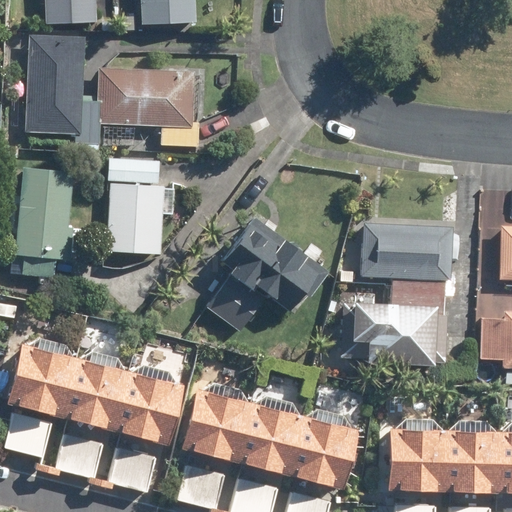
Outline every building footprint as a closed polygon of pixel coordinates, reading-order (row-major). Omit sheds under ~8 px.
[(40,0),(41,27),(91,25),(90,0),(40,0)] [(137,0),(138,27),(192,24),(190,0),(137,0)] [(133,18),(116,18),(116,31),(132,31),(133,18)] [(111,24),(98,24),(98,32),(111,32),(111,24)] [(78,137),(82,41),(25,38),(21,135),(78,137)] [(189,128),(191,75),(96,71),(94,125),(189,128)] [(106,160),(105,183),(155,186),(156,163),(106,160)] [(51,262),(61,263),(69,176),(19,171),(11,258),(19,259),(18,276),(49,279),(51,262)] [(106,187),(104,254),(157,256),(159,189),(106,187)] [(228,276),(203,311),(236,335),(262,301),(284,317),(298,299),(305,304),(326,275),(253,221),(218,268),(228,276)] [(446,285),(448,229),(360,226),(358,279),(388,280),(387,310),(440,312),(441,285),(446,285)] [(511,229),(498,229),(496,281),(511,281),(511,229)] [(37,287),(49,289),(50,281),(39,280),(37,287)] [(330,302),(328,313),(335,314),(337,303),(330,302)] [(339,309),(338,360),(365,361),(365,369),(428,371),(428,364),(442,364),(444,319),(430,319),(431,312),(339,309)] [(476,361),(497,361),(497,370),(511,370),(511,314),(502,314),(502,323),(478,322),(476,361)] [(19,350),(4,408),(57,422),(73,364),(72,363),(63,348),(36,341),(19,350)] [(73,364),(57,422),(109,436),(125,377),(123,376),(113,359),(94,354),(76,365),(73,364)] [(109,436),(161,451),(179,389),(173,387),(165,374),(143,368),(127,377),(125,377),(109,436)] [(190,393),(175,450),(233,466),(249,407),(246,406),(238,391),(211,384),(195,393),(190,393)] [(249,407),(233,466),(283,479),(300,420),(298,419),(289,402),(269,398),(251,408),(249,407)] [(283,479),(336,494),(353,432),(348,430),(340,417),(318,411),(303,420),(300,420),(283,479)] [(47,427),(8,417),(0,447),(0,450),(38,461),(47,427)] [(385,432),(384,494),(442,496),(443,434),(442,434),(428,423),(402,422),(391,432),(385,432)] [(443,434),(442,496),(494,498),(496,437),(495,437),(482,423),(457,422),(445,434),(443,434)] [(496,437),(494,498),(511,498),(511,424),(510,425),(498,437),(496,437)] [(99,449),(60,438),(51,471),(89,482),(99,449)] [(114,451),(104,486),(142,497),(152,462),(114,451)] [(182,468),(172,503),(205,511),(211,511),(221,478),(182,468)] [(269,511),(275,492),(234,481),(226,511),(269,511)] [(288,494),(283,511),(325,511),(328,505),(288,494)]
